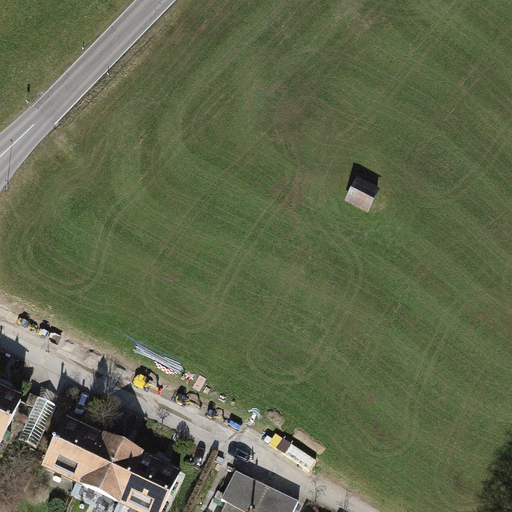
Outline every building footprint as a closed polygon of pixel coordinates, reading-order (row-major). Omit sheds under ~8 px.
[(384,189),(363,180),(352,204),(373,213),(384,189)] [(0,381),(0,446),(11,451),(36,399),(0,381)] [(113,435),(78,419),(53,471),(88,488),(113,435)] [(113,435),(88,488),(129,507),(154,454),(113,435)] [(154,454),(129,507),(139,511),(175,511),(194,473),(154,454)] [(242,511),(301,511),(305,504),(241,475),(227,506),(233,508),(242,511)]
